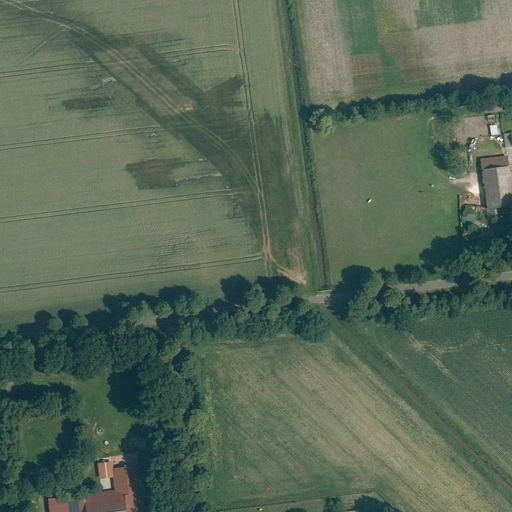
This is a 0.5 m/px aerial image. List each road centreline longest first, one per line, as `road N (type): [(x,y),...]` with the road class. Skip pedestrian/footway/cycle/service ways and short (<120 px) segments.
road 1 (unclassified): [(511,272),(172,317)]
road 2 (residential): [(172,317),(196,511)]
road 3 (unclassified): [(172,317),(0,338)]
